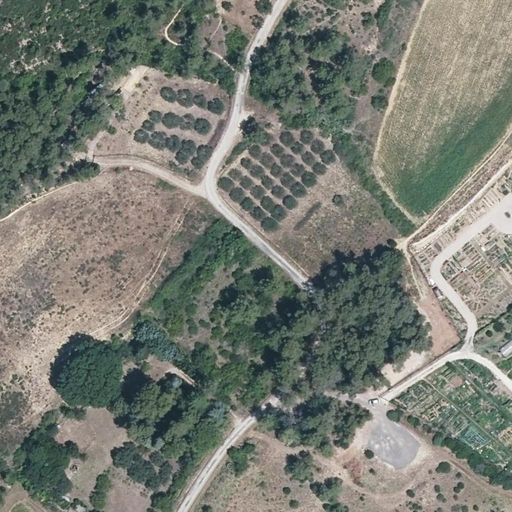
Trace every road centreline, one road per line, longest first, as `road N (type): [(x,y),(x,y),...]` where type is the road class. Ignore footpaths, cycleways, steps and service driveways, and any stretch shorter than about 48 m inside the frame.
road 1 (unclassified): [(182,511),(223,448),(308,362),(325,323),(323,299),(215,201),(209,185),(249,57),(281,0)]
road 2 (track): [(272,401),(376,402),(466,354),(511,383)]
road 3 (track): [(466,354),(472,319),(437,264),(511,202)]
